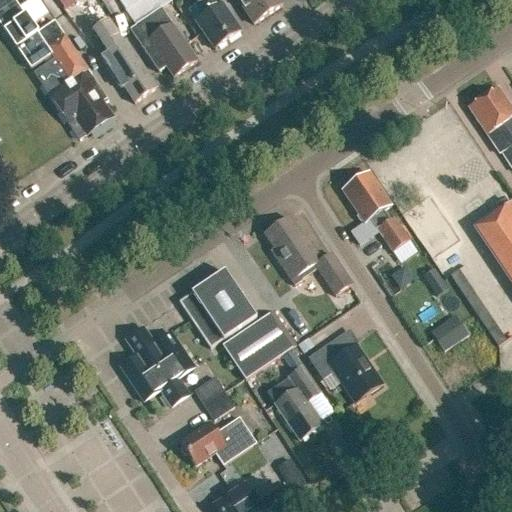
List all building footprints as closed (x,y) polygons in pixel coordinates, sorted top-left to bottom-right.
[(67,126),(78,142),(112,120),(101,103),(106,100),(60,31),(55,22),(39,33),(34,25),(50,15),(40,0),(32,0),(20,8),(14,0),(0,0),(0,23),(32,70),(52,56),(54,60),(33,74),(48,96),(48,97),(67,126)] [(55,0),(64,13),(83,0),(55,0)] [(166,69),(173,79),(188,70),(187,69),(197,62),(173,26),(172,27),(161,11),(172,4),(168,0),(138,0),(124,10),(136,27),(130,31),(159,73),(166,69)] [(196,21),(215,51),(241,33),(221,4),(215,8),(209,0),(202,0),(199,2),(193,6),(201,18),(196,21)] [(197,0),(199,2),(202,0),(209,0),(215,8),(221,4),(218,0),(197,0)] [(237,0),(254,24),(281,6),(276,0),(237,0)] [(193,6),(188,10),(196,21),(201,18),(193,6)] [(107,21),(94,30),(109,53),(101,59),(119,87),(123,88),(134,105),(156,90),(125,42),(122,45),(107,21)] [(511,144),(511,113),(497,91),(482,101),(507,137),(511,144)] [(511,171),(511,144),(507,137),(482,101),(468,111),(498,156),(501,155),(511,171)] [(389,223),(383,213),(390,208),(368,175),(342,193),(365,226),(371,222),(393,255),(409,244),(393,220),(389,223)] [(511,206),(509,209),(506,204),(497,210),(500,215),(476,231),(511,285),(511,206)] [(297,233),(288,221),(264,238),(274,251),(270,254),(291,283),(321,262),(299,231),(297,233)] [(335,299),(350,289),(352,288),(331,257),(314,268),(335,299)] [(447,292),(434,272),(424,279),(437,299),(447,292)] [(257,325),(255,322),(256,321),(224,274),(191,296),(192,296),(179,305),(210,352),(223,343),(230,339),(232,342),(222,349),(245,383),(296,349),(272,315),(257,325)] [(470,340),(460,325),(435,342),(445,357),(470,340)] [(497,329),(488,335),(498,350),(507,343),(497,329)] [(154,347),(146,334),(132,343),(143,360),(127,371),(135,384),(131,386),(143,404),(160,393),(171,409),(188,398),(177,381),(194,370),(171,336),(154,347)] [(308,340),(298,348),(303,356),(313,348),(308,340)] [(341,358),(332,344),(308,361),(318,375),(328,368),(354,406),(382,387),(356,348),(341,358)] [(291,354),(282,360),(290,373),(300,366),(291,354)] [(299,444),(323,428),(307,405),(318,397),(301,372),(289,380),(297,392),(275,407),(299,444)] [(194,394),(204,409),(224,396),(214,380),(194,394)] [(214,424),(234,410),(224,396),(204,409),(214,424)] [(255,446),(239,421),(216,435),(210,426),(180,445),(194,468),(214,456),(222,468),(255,446)] [(121,496),(137,485),(118,457),(102,467),(121,496)] [(290,463),(277,472),(292,495),(305,486),(290,463)] [(254,500),(245,487),(214,508),(216,511),(249,511),(254,509),(256,511),(262,511),(284,498),(276,486),(254,500)]
